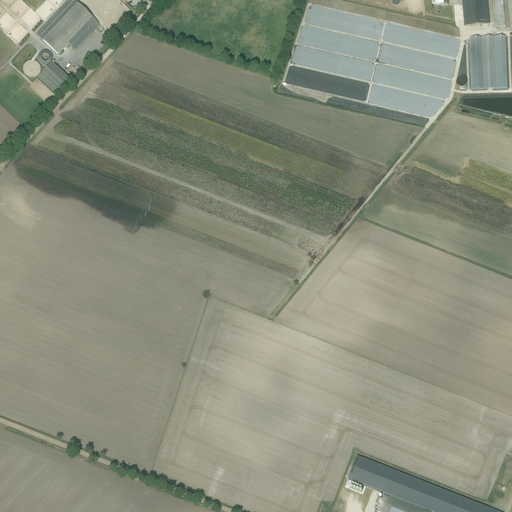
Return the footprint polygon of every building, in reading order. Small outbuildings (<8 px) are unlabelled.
[(75,50),(99,24),(72,0),(68,0),(36,35),(57,55),(68,44),(75,50)] [(461,0),(464,20),(464,26),(489,24),(486,0),(461,0)] [(506,28),(503,0),(494,0),(496,28),(506,28)] [(38,78),(56,94),(69,79),(51,63),(38,78)] [(511,462),(510,461),(503,477),(509,479),(511,472),(511,462)] [(427,511),(384,493),(382,499),(378,498),(375,505),(379,507),(376,511),(427,511)]
